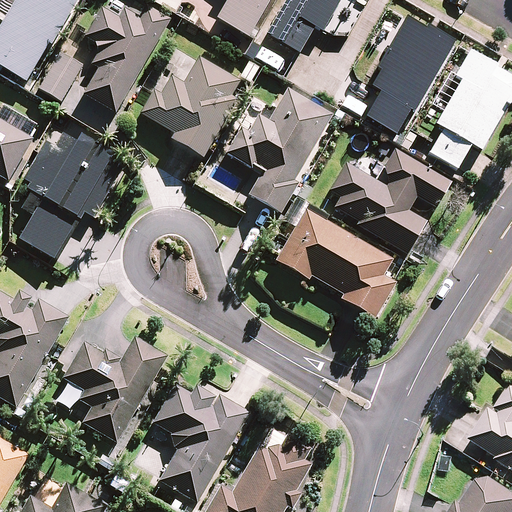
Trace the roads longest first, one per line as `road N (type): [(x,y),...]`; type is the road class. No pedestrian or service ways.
road 1 (residential): [(393,423),(511,222)]
road 2 (residential): [(225,317),(163,294),(133,245),(149,225),(167,221),(199,243)]
road 3 (residential): [(225,317),(393,423)]
